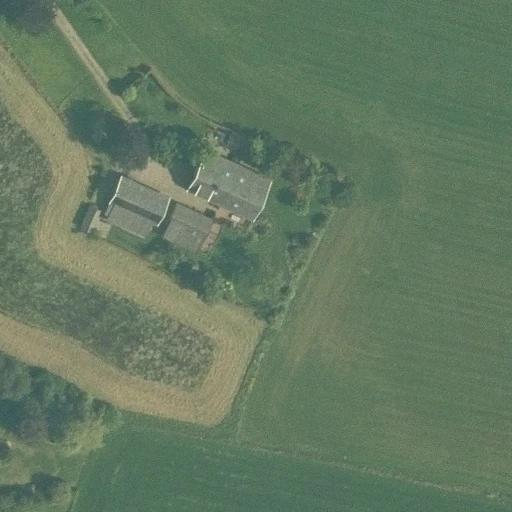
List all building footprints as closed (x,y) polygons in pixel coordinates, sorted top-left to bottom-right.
[(96,140),(111,128),(100,114),(88,123),(95,131),(91,134),(96,140)] [(206,148),(191,179),(188,186),(252,217),(271,179),(206,148)] [(121,173),(107,201),(157,223),(170,195),(121,173)] [(176,200),(166,220),(203,237),(212,217),(176,200)] [(94,227),(102,206),(92,202),(83,223),(94,227)]
